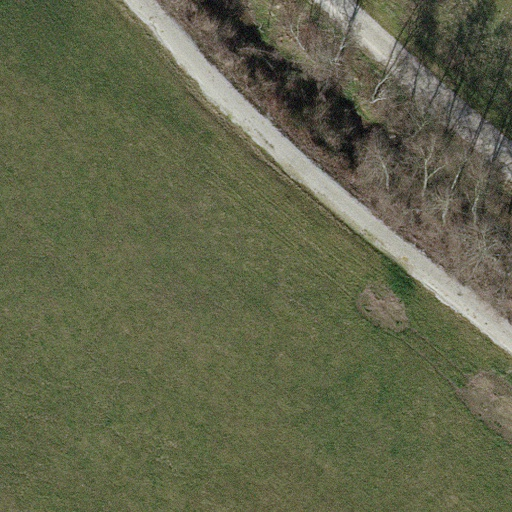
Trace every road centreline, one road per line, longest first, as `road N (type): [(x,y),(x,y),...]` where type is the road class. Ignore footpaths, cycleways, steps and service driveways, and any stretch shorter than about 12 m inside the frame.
road 1 (track): [(511,355),(401,243),(263,125),(155,0)]
road 2 (track): [(367,0),(511,137)]
